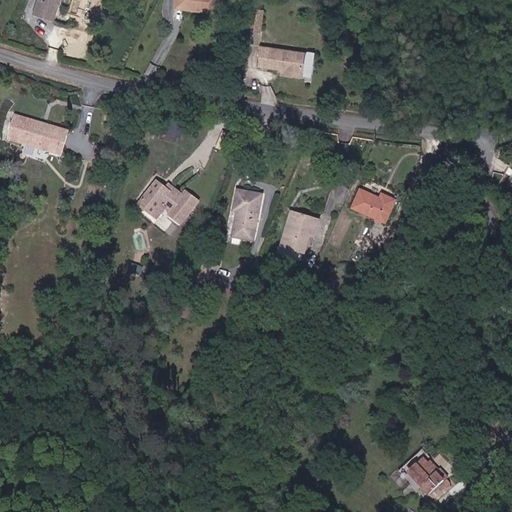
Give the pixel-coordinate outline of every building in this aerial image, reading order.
[(52,19),(59,0),(38,0),(34,12),(52,19)] [(177,0),(176,5),(220,12),(221,0),(177,0)] [(259,34),(262,16),(252,15),(249,32),(259,34)] [(301,78),(303,55),(259,49),(256,68),(285,70),(285,76),(301,78)] [(22,111),(16,132),(68,147),(74,126),(22,111)] [(93,139),(91,149),(105,152),(106,142),(93,139)] [(178,181),(174,186),(165,178),(146,201),(161,213),(165,216),(173,206),(177,209),(174,212),(187,223),(206,198),(194,188),(191,192),(181,184),(178,181)] [(238,206),(241,207),(237,231),(259,235),(267,191),(249,188),(242,187),(238,206)] [(391,193),(389,197),(368,190),(362,209),(396,219),(403,197),(391,193)] [(326,217),(303,212),(295,210),(288,241),(287,245),(293,246),(313,250),(313,246),(316,232),(323,234),(326,217)] [(202,270),(210,275),(214,278),(226,260),(219,255),(214,251),(202,270)] [(465,420),(494,434),(500,418),(471,406),(465,420)] [(448,470),(445,473),(444,475),(435,467),(429,462),(416,476),(439,496),(456,477),(448,470)] [(437,465),(435,467),(444,475),(445,473),(437,465)]
